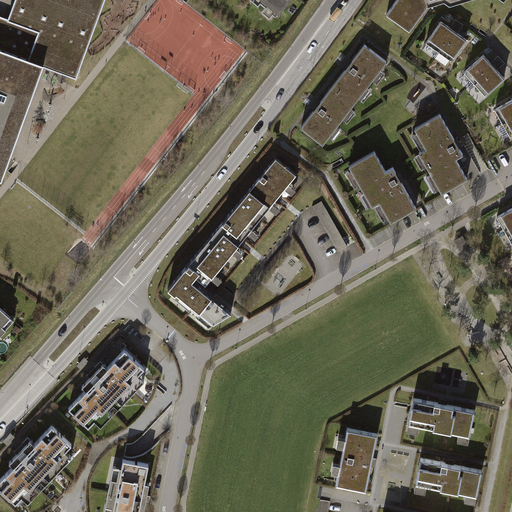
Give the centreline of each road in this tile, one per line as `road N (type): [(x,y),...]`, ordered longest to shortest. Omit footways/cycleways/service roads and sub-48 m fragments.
road 1 (residential): [(190,358),(511,174)]
road 2 (secondary): [(124,295),(273,112),(280,85)]
road 3 (secondary): [(280,85),(256,101),(106,281)]
road 4 (residential): [(166,511),(190,358)]
